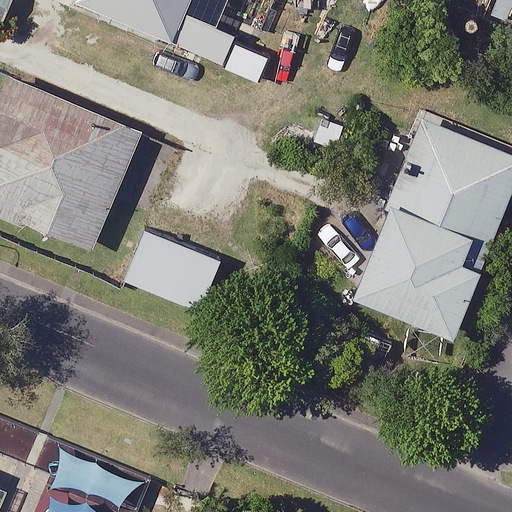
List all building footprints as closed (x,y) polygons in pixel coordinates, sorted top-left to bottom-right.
[(182,0),(91,0),(243,63),(254,36),(180,5),(182,0)] [(511,2),(511,0),(477,0),(474,8),(503,22),(511,2)] [(0,210),(17,218),(20,211),(89,239),(137,122),(4,68),(0,77),(0,210)] [(511,168),(511,147),(418,110),(347,285),(448,326),(511,168)] [(218,253),(144,223),(123,274),(197,304),(218,253)] [(0,511),(35,511),(41,498),(0,479),(0,511)]
